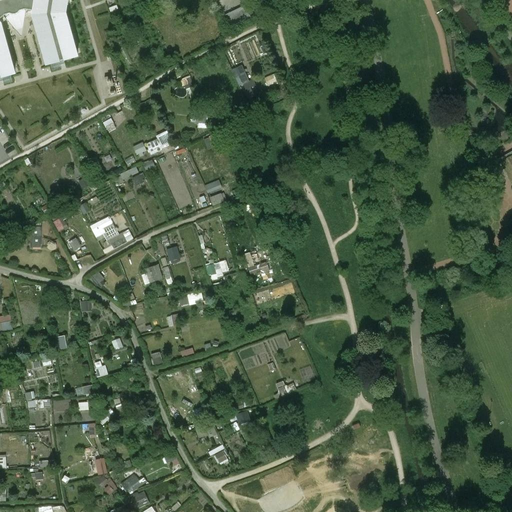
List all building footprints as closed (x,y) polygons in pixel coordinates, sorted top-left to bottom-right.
[(0,0),(0,79),(15,75),(3,21),(0,19),(0,16),(6,13),(15,15),(19,9),(31,10),(32,19),(46,68),(79,58),(69,15),(70,0),(0,0)] [(245,6),(225,16),(231,27),(251,18),(245,6)] [(248,83),(241,67),(234,70),(241,86),(248,83)] [(274,75),(264,79),(267,86),(277,82),(274,75)] [(191,111),(190,122),(206,123),(207,113),(191,111)] [(212,121),(216,129),(230,123),(227,115),(212,121)] [(111,120),(103,124),(108,133),(116,129),(111,120)] [(145,142),(151,156),(163,151),(165,154),(176,150),(168,131),(145,142)] [(217,136),(204,141),(208,150),(221,145),(217,136)] [(140,147),(134,150),(138,158),(144,155),(140,147)] [(185,147),(156,159),(161,169),(174,163),(173,159),(181,156),(188,153),(185,147)] [(511,150),(494,161),(501,173),(504,170),(511,184),(511,150)] [(132,157),(125,161),(127,166),(135,161),(132,157)] [(96,158),(90,161),(94,167),(99,164),(96,158)] [(189,158),(182,161),(184,167),(191,164),(189,158)] [(152,161),(143,165),(146,172),(155,168),(152,161)] [(136,168),(120,176),(123,182),(139,174),(136,168)] [(143,174),(132,179),(135,187),(146,182),(143,174)] [(79,183),(83,191),(90,187),(86,179),(79,183)] [(205,187),(207,194),(222,188),(219,181),(205,187)] [(224,194),(210,198),(213,207),(227,202),(224,194)] [(86,204),(79,207),(84,216),(90,213),(86,204)] [(48,205),(42,209),(46,216),(52,213),(48,205)] [(106,219),(90,227),(97,240),(102,237),(100,232),(110,227),(106,219)] [(65,230),(59,220),(55,223),(54,223),(59,233),(65,230)] [(40,226),(30,226),(30,248),(41,248),(40,226)] [(134,240),(129,231),(105,243),(104,249),(102,251),(105,256),(134,240)] [(68,244),(73,253),(82,248),(77,239),(68,244)] [(177,247),(167,251),(170,262),(181,259),(177,247)] [(245,255),(250,276),(269,272),(266,263),(271,261),(268,250),(257,253),(256,252),(245,255)] [(220,263),(206,267),(209,277),(222,273),(220,263)] [(159,265),(145,270),(147,274),(150,285),(163,280),(159,265)] [(169,268),(163,270),(168,286),(174,284),(169,268)] [(98,272),(90,280),(96,286),(104,278),(98,272)] [(150,285),(147,274),(142,276),(145,286),(150,285)] [(291,284),(255,295),(258,305),(294,294),(291,284)] [(188,296),(179,298),(180,307),(189,306),(188,296)] [(12,322),(0,323),(0,325),(1,332),(13,330),(12,322)] [(9,334),(0,335),(0,344),(11,342),(9,334)] [(66,346),(66,339),(56,340),(56,347),(66,346)] [(119,339),(112,342),(116,354),(124,351),(119,339)] [(160,353),(151,355),(154,367),(162,365),(160,353)] [(51,358),(42,360),(44,368),(52,366),(51,358)] [(40,362),(31,363),(32,371),(41,369),(40,362)] [(44,370),(34,373),(35,379),(45,377),(44,370)] [(300,381),(288,387),(291,393),(303,388),(300,381)] [(269,398),(271,402),(289,394),(283,382),(275,385),(278,394),(269,398)] [(91,384),(77,387),(79,397),(94,393),(91,384)] [(8,390),(0,391),(0,396),(2,405),(11,403),(8,390)] [(25,394),(26,401),(34,399),(33,392),(25,394)] [(199,392),(189,395),(191,401),(201,398),(199,392)] [(211,393),(203,397),(209,410),(217,407),(211,393)] [(247,398),(242,400),(245,408),(251,406),(247,398)] [(93,403),(78,404),(79,412),(94,411),(93,403)] [(202,407),(193,411),(198,423),(207,419),(202,407)] [(116,414),(112,409),(99,421),(103,426),(116,414)] [(247,411),(229,418),(231,423),(237,421),(239,425),(242,424),(244,428),(249,426),(248,422),(251,421),(247,411)] [(204,423),(210,439),(217,436),(211,420),(204,423)] [(89,426),(90,438),(97,437),(96,425),(89,426)] [(66,428),(66,436),(88,435),(88,427),(66,428)] [(101,437),(95,439),(100,459),(106,458),(101,437)] [(208,452),(211,457),(224,450),(222,445),(208,452)] [(37,451),(30,452),(32,466),(39,466),(37,451)] [(224,452),(215,457),(220,466),(228,462),(224,452)] [(88,463),(90,473),(98,471),(99,476),(107,474),(105,459),(88,463)] [(96,483),(101,488),(108,482),(103,477),(96,483)] [(140,487),(135,479),(128,484),(126,481),(121,484),(128,495),(140,487)] [(114,492),(109,487),(105,490),(109,496),(114,492)] [(130,498),(135,511),(150,505),(145,492),(130,498)] [(509,500),(498,504),(501,511),(504,510),(504,511),(511,511),(510,511),(509,511),(509,509),(511,507),(509,500)]
